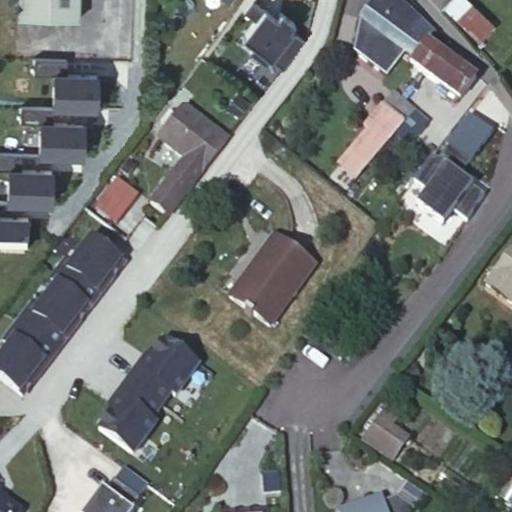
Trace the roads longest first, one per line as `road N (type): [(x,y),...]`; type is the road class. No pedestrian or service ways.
road 1 (residential): [(0,449),(307,52),(327,0)]
road 2 (residential): [(305,511),(301,441),(511,197)]
road 3 (residential): [(511,109),(415,0)]
